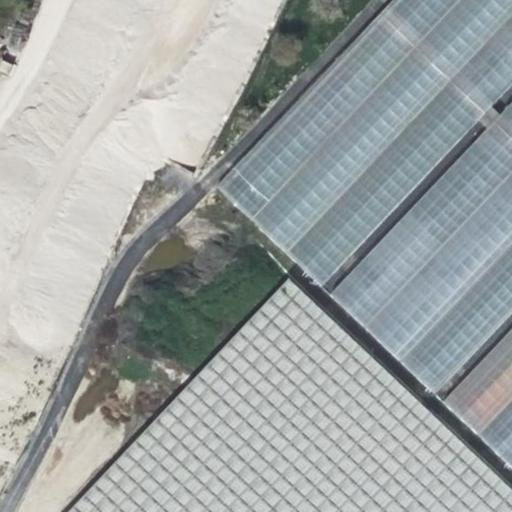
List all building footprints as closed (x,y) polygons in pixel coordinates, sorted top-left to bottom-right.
[(464,0),(394,0),(215,190),(252,225),(464,0)] [(511,20),(511,0),(464,0),(252,225),(286,258),(511,20)] [(511,89),(511,20),(286,258),(295,266),(320,290),(511,89)] [(511,173),(511,104),(329,299),(363,329),(511,173)] [(511,239),(511,173),(363,329),(397,361),(511,239)] [(511,314),(511,239),(397,361),(433,398),(511,314)] [(511,511),(511,470),(478,438),(443,406),(433,398),(397,361),(363,329),(329,299),(320,290),(295,266),(60,511),(511,511)] [(511,401),(511,332),(443,406),(478,438),(511,401)] [(511,401),(478,438),(511,470),(511,401)]
